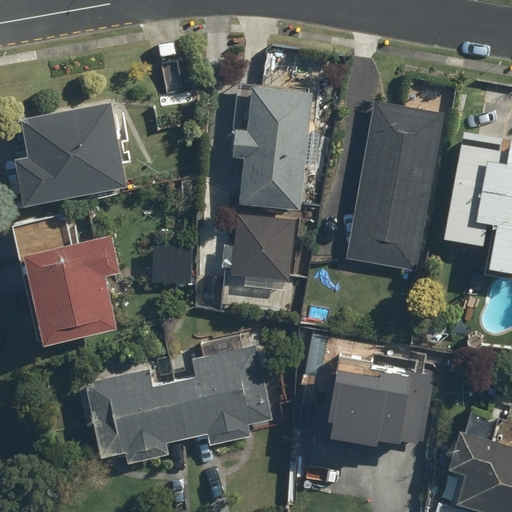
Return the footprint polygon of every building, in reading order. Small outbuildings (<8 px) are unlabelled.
[(230,155),(244,156),(240,203),(302,208),(312,91),(250,86),(246,130),(232,129),(230,155)] [(417,271),(444,110),(373,99),(346,259),(417,271)] [(26,156),(11,159),(21,209),(127,187),(110,101),(18,119),(26,156)] [(498,148),(501,134),(460,127),(440,241),(479,247),(482,226),(491,228),(484,269),(511,273),(511,136),(509,149),(498,148)] [(231,273),(245,274),(245,284),(282,287),(283,277),(290,278),(295,216),(236,211),(231,273)] [(113,234),(21,251),(38,344),(117,329),(107,277),(121,274),(113,234)] [(122,452),(125,464),(169,455),(166,441),(205,432),(208,447),(250,438),(247,422),(271,417),(256,345),(191,359),(195,373),(151,383),(148,368),(85,382),(101,457),(122,452)] [(315,393),(311,431),(365,437),(366,429),(424,436),(433,360),(334,348),(328,395),(315,393)] [(511,511),(511,447),(460,431),(448,471),(464,476),(456,502),(441,497),(436,511),(479,511),(481,509),(490,511),(511,511)]
